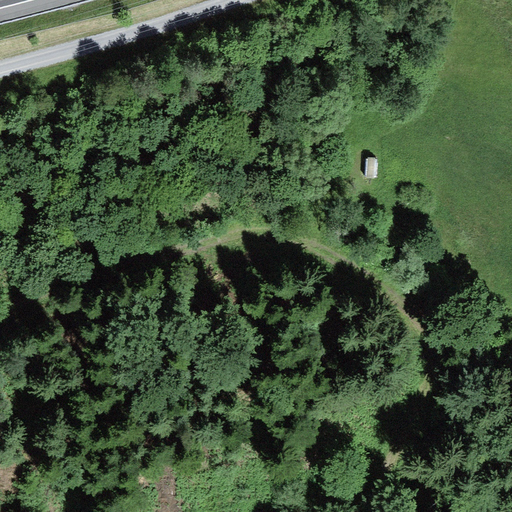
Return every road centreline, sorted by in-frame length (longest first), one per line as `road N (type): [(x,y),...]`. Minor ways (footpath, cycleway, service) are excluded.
road 1 (track): [(0,331),(146,249),(296,251),(407,317),(409,447),(369,511)]
road 2 (track): [(0,69),(168,28),(234,0)]
